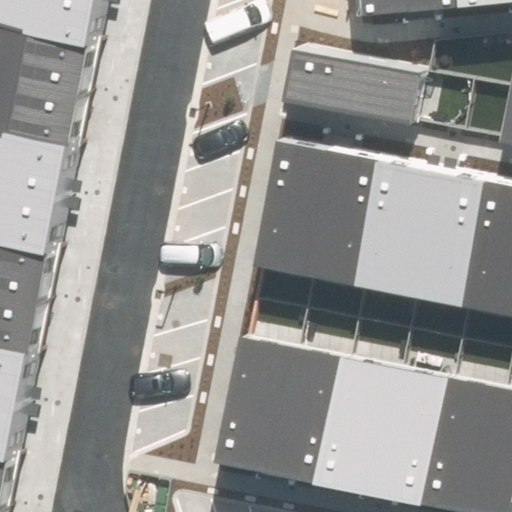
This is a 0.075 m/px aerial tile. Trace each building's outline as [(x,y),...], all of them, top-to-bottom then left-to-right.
[(0,0),(0,511),(26,511),(134,0),(0,0)] [(511,0),(369,0),(372,29),(511,13),(511,0)] [(287,113),(438,145),(456,60),(305,28),(287,113)] [(511,101),(500,159),(511,161),(511,101)] [(425,511),(511,511),(511,175),(287,129),(257,270),(511,323),(511,383),(250,329),(220,469),(425,511)]
